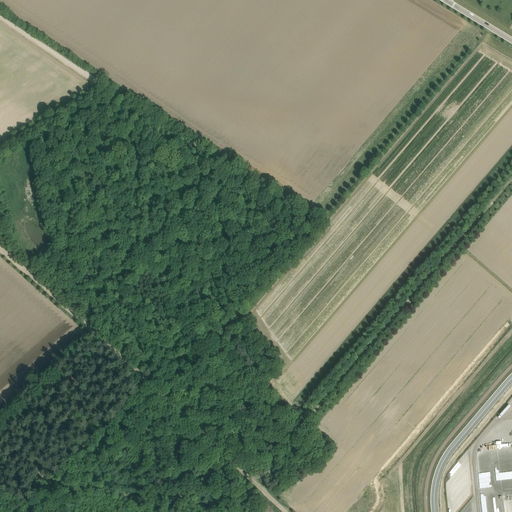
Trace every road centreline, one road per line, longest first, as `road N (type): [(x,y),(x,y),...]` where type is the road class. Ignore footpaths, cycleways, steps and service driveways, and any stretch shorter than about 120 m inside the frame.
road 1 (unclassified): [(287,511),(0,245)]
road 2 (track): [(0,14),(97,81),(0,149)]
road 3 (tertiary): [(511,378),(438,469),(434,511)]
